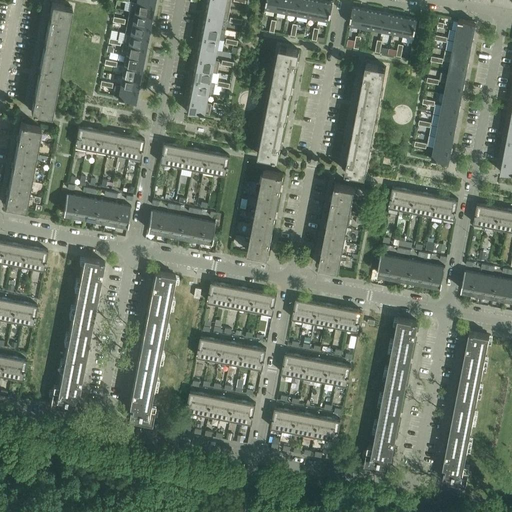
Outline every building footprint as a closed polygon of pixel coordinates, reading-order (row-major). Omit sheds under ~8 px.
[(152,15),(154,5),(131,0),(129,11),(152,15)] [(229,8),(230,0),(207,0),(207,4),(229,8)] [(276,10),(278,0),(266,0),(265,8),(276,10)] [(287,12),(289,0),(278,0),(276,10),(287,12)] [(298,14),(300,0),(289,0),(287,12),(298,14)] [(308,16),(311,0),(300,0),(298,14),(308,16)] [(319,18),(322,1),(318,0),(311,0),(308,16),(319,18)] [(330,20),(333,3),(322,1),(319,18),(330,20)] [(72,6),(71,6),(52,2),(47,30),(67,33),(72,6)] [(227,19),(229,8),(207,4),(205,14),(222,18),(227,19)] [(361,26),(364,9),(353,7),(350,24),(361,26)] [(371,28),(375,11),(364,9),(361,26),(371,28)] [(150,26),(152,15),(129,11),(127,22),(150,26)] [(382,30),(386,13),(375,11),(371,28),(382,30)] [(393,32),(396,15),(386,13),(382,30),(393,32)] [(220,29),(222,18),(205,14),(203,25),(220,29)] [(403,34),(407,17),(396,15),(393,32),(403,34)] [(414,37),(418,19),(407,17),(403,34),(414,37)] [(476,22),(459,19),(457,30),(474,33),(476,22)] [(148,37),(150,26),(127,22),(125,32),(148,37)] [(223,40),(225,29),(220,29),(203,25),(201,36),(218,39),(223,40)] [(62,60),(63,53),(67,33),(47,30),(42,56),(62,60)] [(472,44),(474,33),(457,30),(455,41),(472,44)] [(145,47),(148,37),(125,32),(123,43),(145,47)] [(216,50),(218,39),(201,36),(199,47),(216,50)] [(470,55),(472,44),(455,41),(453,51),(470,55)] [(143,58),(145,47),(123,43),(121,54),(126,55),(143,58)] [(295,77),(297,66),(300,50),(280,46),(275,73),(295,77)] [(214,61),(216,50),(199,47),(197,57),(214,61)] [(468,65),(470,55),(453,51),(450,62),(468,65)] [(141,69),(143,58),(126,55),(124,65),(141,69)] [(57,87),(60,67),(62,60),(42,56),(37,84),(57,87)] [(217,72),(219,62),(214,61),(197,57),(194,68),(212,71),(217,72)] [(466,76),(468,65),(450,62),(448,73),(466,76)] [(387,67),(385,66),(367,63),(361,90),(381,94),(387,67)] [(139,80),(141,69),(124,65),(122,76),(139,80)] [(210,82),(212,71),(194,68),(192,79),(210,82)] [(289,104),(293,88),(295,77),(275,73),(269,100),(289,104)] [(464,87),(466,76),(448,73),(446,83),(464,87)] [(137,90),(139,80),(122,76),(120,87),(137,90)] [(213,94),(215,83),(210,82),(192,79),(190,89),(208,93),(213,94)] [(462,97),(464,87),(446,83),(444,94),(462,97)] [(51,115),(53,107),(57,87),(37,84),(31,111),(51,115)] [(135,101),(137,90),(120,87),(115,86),(113,95),(118,96),(118,98),(135,101)] [(206,103),(208,93),(190,89),(188,100),(206,103)] [(376,121),(380,101),(381,94),(361,90),(356,117),(376,121)] [(460,108),(462,97),(444,94),(442,105),(460,108)] [(209,114),(211,104),(206,103),(188,100),(186,111),(204,114),(204,113),(209,114)] [(284,131),(289,104),(269,100),(264,127),(284,131)] [(458,119),(460,108),(442,105),(440,115),(458,119)] [(456,129),(458,119),(440,115),(438,126),(456,129)] [(371,148),(372,141),(376,121),(356,117),(351,144),(371,148)] [(38,141),(38,140),(41,127),(21,123),(16,150),(36,154),(38,141)] [(79,126),(75,145),(86,147),(90,128),(79,126)] [(454,140),(456,129),(438,126),(436,136),(454,140)] [(279,158),(284,131),(264,127),(259,155),(279,158)] [(101,130),(90,128),(86,147),(97,150),(101,130)] [(112,132),(101,130),(97,150),(108,152),(112,132)] [(123,134),(112,132),(108,152),(119,154),(123,134)] [(133,136),(123,134),(119,154),(129,156),(133,136)] [(144,139),(133,136),(129,156),(140,158),(144,139)] [(451,151),(454,140),(436,136),(434,147),(451,151)] [(164,142),(160,162),(171,164),(175,144),(164,142)] [(185,147),(175,144),(171,164),(182,166),(185,147)] [(366,175),(370,155),(371,148),(351,144),(346,171),(366,175)] [(196,149),(185,147),(182,166),(192,168),(196,149)] [(449,162),(451,151),(434,147),(432,158),(449,162)] [(207,151),(196,149),(192,168),(203,170),(207,151)] [(33,168),(33,167),(36,154),(16,150),(10,177),(30,181),(33,168)] [(511,162),(511,151),(505,150),(503,160),(511,162)] [(218,153),(207,151),(203,170),(214,172),(218,153)] [(229,155),(218,153),(214,172),(225,174),(229,155)] [(511,173),(511,162),(503,160),(500,171),(511,173)] [(279,201),(281,190),(284,174),(264,170),(262,183),(261,184),(259,197),(279,201)] [(28,195),(28,194),(30,181),(10,177),(5,204),(25,208),(28,195)] [(352,202),(353,200),(355,187),(335,184),(330,211),(350,214),(352,202)] [(404,189),(393,187),(390,206),(400,208),(404,189)] [(415,191),(404,189),(400,208),(411,210),(415,191)] [(426,193),(415,191),(411,210),(422,212),(426,193)] [(68,193),(67,193),(63,212),(64,212),(74,214),(78,195),(67,194),(68,193)] [(437,195),(426,193),(422,212),(433,214),(437,195)] [(88,198),(78,195),(74,214),(85,216),(88,198)] [(447,197),(437,195),(433,214),(444,217),(447,197)] [(274,228),(276,217),(279,201),(259,197),(256,210),(256,211),(254,224),(274,228)] [(458,199),(447,197),(444,217),(455,219),(458,199)] [(99,200),(88,198),(85,216),(95,218),(99,200)] [(109,202),(99,200),(95,218),(106,220),(109,202)] [(120,204),(109,202),(106,220),(117,222),(120,204)] [(489,205),(478,203),(474,222),(485,225),(489,205)] [(130,206),(120,204),(117,222),(127,224),(128,224),(131,205),(130,205),(130,206)] [(500,207),(489,205),(485,225),(496,227),(500,207)] [(511,209),(500,207),(496,227),(507,229),(511,209)] [(152,209),(151,209),(147,228),(148,228),(158,230),(162,212),(152,210),(152,209)] [(347,229),(347,227),(350,214),(330,211),(325,238),(345,241),(347,229)] [(172,214),(162,212),(158,230),(169,232),(172,214)] [(183,216),(172,214),(169,232),(180,234),(183,216)] [(194,218),(183,216),(180,234),(190,236),(194,218)] [(204,220),(194,218),(190,236),(201,238),(204,220)] [(214,222),(204,220),(201,238),(211,240),(212,241),(215,222),(215,221),(214,222)] [(268,255),(271,244),(274,228),(254,224),(251,237),(251,238),(248,251),(268,255)] [(342,255),(345,241),(325,238),(319,265),(339,269),(342,256),(342,255)] [(15,243),(4,241),(1,261),(11,263),(15,243)] [(26,246),(15,243),(11,263),(22,265),(26,246)] [(37,248),(26,246),(22,265),(33,267),(37,248)] [(48,250),(37,248),(33,267),(44,269),(48,250)] [(382,254),(381,254),(377,273),(378,273),(378,272),(388,274),(392,256),(382,254)] [(403,258),(392,256),(388,274),(400,276),(403,258)] [(104,261),(84,257),(79,284),(99,288),(104,261)] [(413,260),(403,258),(400,276),(410,278),(413,260)] [(424,262),(413,260),(410,278),(420,280),(424,262)] [(435,264),(424,262),(420,280),(431,283),(435,264)] [(445,266),(435,264),(431,283),(441,284),(441,285),(442,285),(446,266),(445,266)] [(155,270),(150,297),(170,301),(175,274),(155,270)] [(466,270),(465,270),(462,289),(473,291),(476,272),(466,270)] [(487,274),(476,272),(473,291),(483,293),(487,274)] [(497,276),(487,274),(483,293),(494,295),(497,276)] [(508,278),(497,276),(494,295),(505,297),(508,278)] [(223,284),(212,281),(208,301),(219,303),(223,284)] [(99,288),(79,284),(74,311),(94,315),(99,288)] [(234,286),(223,284),(219,303),(230,305),(234,286)] [(245,288),(234,286),(230,305),(241,307),(245,288)] [(255,290),(245,288),(241,307),(252,309),(255,290)] [(266,292),(255,290),(252,309),(262,311),(266,292)] [(277,294),(266,292),(262,311),(273,313),(277,294)] [(150,297),(145,324),(165,328),(170,301),(150,297)] [(15,300),(5,298),(1,317),(12,320),(15,300)] [(308,300),(297,298),(293,317),(304,319),(308,300)] [(26,302),(15,300),(12,320),(22,322),(26,302)] [(318,302),(308,300),(304,319),(315,321),(318,302)] [(37,304),(26,302),(22,322),(33,324),(37,304)] [(325,323),(329,304),(318,302),(315,321),(325,323)] [(335,332),(336,325),(340,306),(329,304),(325,323),(324,330),(335,332)] [(347,328),(351,308),(340,306),(336,325),(347,328)] [(362,310),(351,308),(347,328),(358,330),(362,310)] [(94,315),(74,311),(69,338),(89,342),(94,315)] [(419,321),(399,317),(393,344),(413,348),(419,321)] [(145,324),(140,351),(160,355),(165,328),(145,324)] [(470,331),(464,358),(484,362),(490,335),(470,331)] [(213,338),(202,336),(198,355),(209,358),(213,338)] [(69,338),(63,365),(83,369),(89,342),(69,338)] [(223,340),(213,338),(209,358),(219,360),(223,340)] [(234,342),(223,340),(219,360),(230,362),(234,342)] [(245,344),(234,342),(230,362),(241,364),(245,344)] [(256,346),(245,344),(241,364),(252,366),(256,346)] [(413,348),(393,344),(388,371),(408,375),(413,348)] [(267,349),(256,346),(252,366),(263,368),(267,349)] [(140,351),(134,378),(154,382),(160,355),(140,351)] [(286,352),(282,372),(293,374),(297,354),(286,352)] [(308,357),(297,354),(293,374),(304,376),(308,357)] [(16,357),(5,355),(1,374),(12,376),(16,357)] [(26,359),(16,357),(12,376),(23,378),(26,359)] [(319,359),(308,357),(304,376),(315,378),(319,359)] [(464,358),(459,385),(479,389),(484,362),(464,358)] [(329,361),(319,359),(315,378),(326,380),(329,361)] [(340,363),(329,361),(326,380),(337,382),(340,363)] [(351,365),(340,363),(337,382),(348,384),(351,365)] [(63,365),(58,391),(75,394),(75,395),(78,396),(83,369),(63,365)] [(408,375),(388,371),(383,398),(403,402),(408,375)] [(129,406),(131,406),(133,406),(149,409),(154,382),(134,378),(129,406)] [(459,385),(454,412),(474,416),(479,389),(459,385)] [(53,390),(51,404),(73,409),(75,399),(74,399),(75,395),(75,394),(58,391),(53,390)] [(202,393),(191,391),(187,410),(198,412),(202,393)] [(213,395),(202,393),(198,412),(209,414),(213,395)] [(224,397),(213,395),(209,414),(220,416),(224,397)] [(234,399),(224,397),(220,416),(231,418),(234,399)] [(383,398),(378,425),(398,429),(403,402),(383,398)] [(245,401),(234,399),(231,418),(241,420),(245,401)] [(256,403),(245,401),(241,420),(252,423),(256,403)] [(132,410),(131,410),(129,420),(151,424),(154,410),(149,409),(133,406),(132,410)] [(276,407),(272,426),(283,428),(287,409),(276,407)] [(297,411),(287,409),(283,428),(294,431),(297,411)] [(308,413),(297,411),(294,431),(304,433),(308,413)] [(454,412),(449,439),(469,443),(474,416),(454,412)] [(319,415),(308,413),(304,433),(315,435),(319,415)] [(330,418),(319,415),(315,435),(326,437),(330,418)] [(341,420),(330,418),(326,437),(337,439),(341,420)] [(378,425),(372,452),(389,455),(389,456),(392,456),(398,429),(378,425)] [(444,466),(446,467),(447,467),(447,466),(464,469),(469,443),(449,439),(444,466)] [(368,451),(365,465),(387,469),(389,460),(388,460),(389,456),(389,455),(372,452),(368,451)] [(446,471),(445,471),(443,480),(466,484),(469,470),(464,469),(447,466),(447,467),(446,471)]
